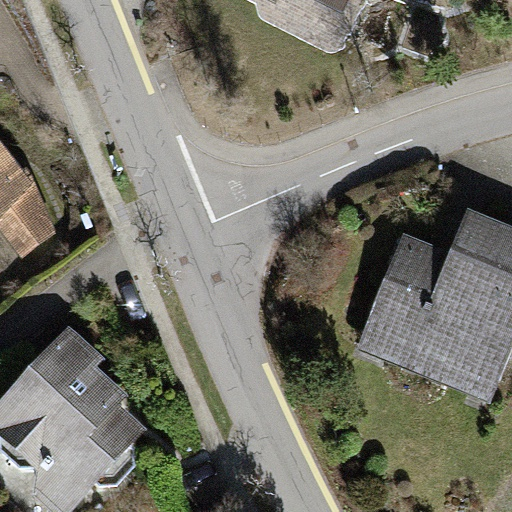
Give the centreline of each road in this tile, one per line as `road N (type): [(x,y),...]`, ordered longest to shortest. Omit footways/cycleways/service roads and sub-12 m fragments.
road 1 (residential): [(171,230),(428,132),(511,115)]
road 2 (residential): [(171,230),(307,511)]
road 3 (residential): [(77,0),(171,230)]
